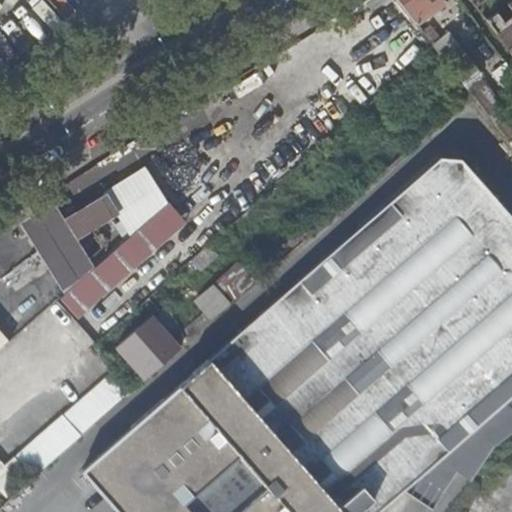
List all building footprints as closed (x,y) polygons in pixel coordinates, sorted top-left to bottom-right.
[(396,0),(422,33),(426,30),(419,22),(447,1),(446,0),(396,0)] [(511,94),(496,73),(507,65),(458,0),(446,0),(447,1),(419,22),(426,30),(422,33),(431,45),(448,32),(480,72),(478,74),(511,117),(511,139),(509,143),(511,145),(511,94)] [(511,53),(511,1),(507,5),(511,11),(511,23),(507,27),(497,13),(487,20),(511,53)] [(434,48),(509,143),(511,139),(511,117),(478,74),(480,72),(448,32),(431,45),(434,48)] [(511,94),(511,71),(507,65),(496,73),(511,94)] [(392,165),(401,156),(391,144),(381,153),(392,165)] [(381,511),(453,450),(479,471),(491,454),(468,437),(511,398),(511,221),(460,162),(438,161),(83,471),(119,511),(381,511)] [(129,237),(166,205),(144,171),(106,195),(118,215),(116,216),(129,237)] [(118,215),(106,195),(63,220),(52,202),(18,224),(63,294),(92,268),(76,241),(116,216),(118,215)] [(218,241),(179,275),(186,283),(224,249),(218,241)] [(225,275),(242,295),(254,284),(238,264),(225,275)] [(213,321),(231,305),(214,286),(196,302),(206,314),(213,321)] [(145,380),(213,321),(206,314),(173,342),(156,322),(143,333),(139,329),(117,348),(145,380)] [(0,350),(8,343),(0,333),(0,350)] [(0,507),(133,390),(116,371),(4,469),(0,463),(0,507)]
